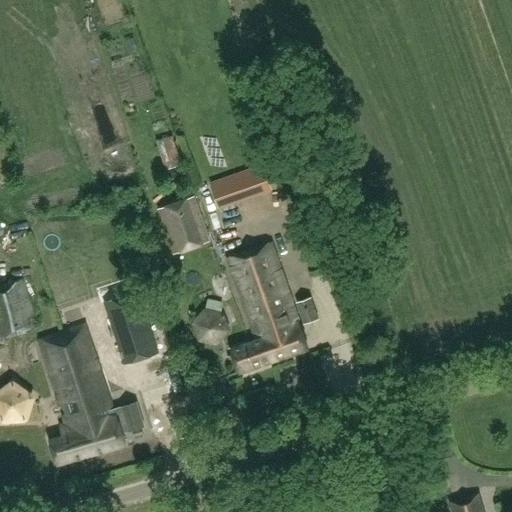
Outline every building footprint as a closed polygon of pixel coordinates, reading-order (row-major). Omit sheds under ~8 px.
[(160,152),(176,148),(172,136),(157,139),(160,152)] [(219,208),(272,189),(263,164),(210,183),(219,208)] [(181,254),(203,246),(188,198),(165,206),(181,254)] [(272,244),(250,252),(228,259),(255,340),(248,342),(248,343),(264,338),(272,361),(307,349),(298,320),(292,304),(272,244)] [(0,286),(0,336),(36,328),(24,281),(0,286)] [(310,298),(296,303),(302,318),(304,325),(318,320),(310,298)] [(145,305),(111,316),(126,363),(160,352),(145,305)] [(217,342),(228,330),(222,314),(206,310),(195,323),(200,339),(217,342)] [(49,439),(56,463),(123,444),(120,431),(127,429),(127,430),(141,426),(135,403),(120,407),(121,409),(115,410),(88,326),(41,339),(65,422),(61,423),(64,435),(49,439)] [(248,343),(248,342),(231,348),(239,372),(272,361),(264,338),(248,343)] [(34,402),(18,384),(0,392),(0,416),(22,421),(34,402)] [(450,503),(452,511),(482,511),(478,495),(450,503)]
